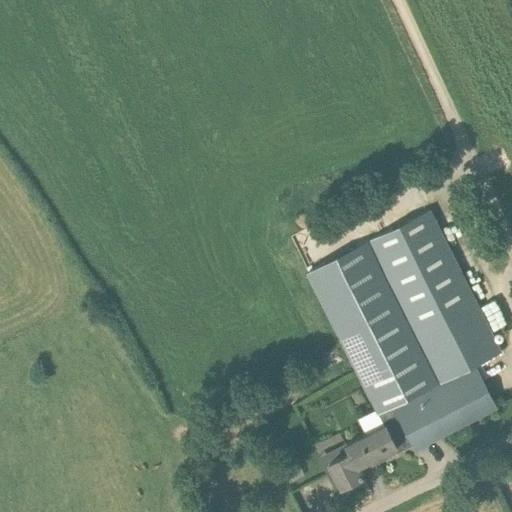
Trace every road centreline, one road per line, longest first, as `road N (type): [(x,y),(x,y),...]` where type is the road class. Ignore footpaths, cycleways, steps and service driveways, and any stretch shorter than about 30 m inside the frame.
road 1 (unclassified): [(511,250),(395,0)]
road 2 (unclassified): [(370,511),(511,438)]
